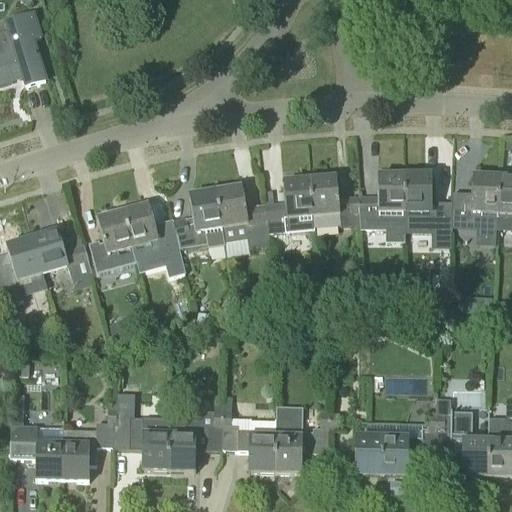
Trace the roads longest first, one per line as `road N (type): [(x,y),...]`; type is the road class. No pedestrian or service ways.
road 1 (residential): [(154,132),(358,105)]
road 2 (residential): [(154,132),(197,105),(296,0)]
road 3 (residential): [(0,177),(154,132)]
road 4 (residential): [(358,105),(511,110)]
